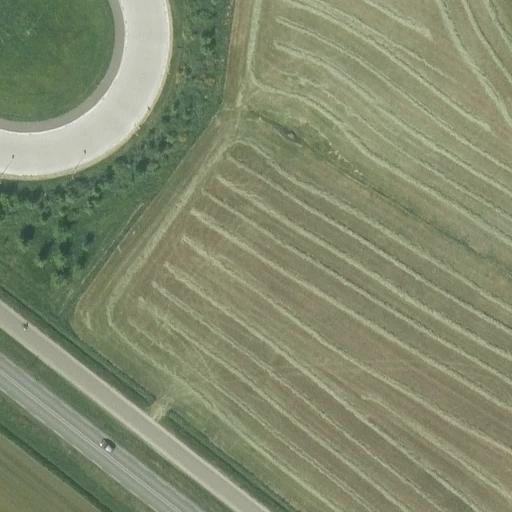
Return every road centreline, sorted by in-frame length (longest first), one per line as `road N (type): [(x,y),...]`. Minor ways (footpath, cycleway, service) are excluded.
road 1 (unclassified): [(248,511),(0,316)]
road 2 (primary): [(174,511),(0,374)]
